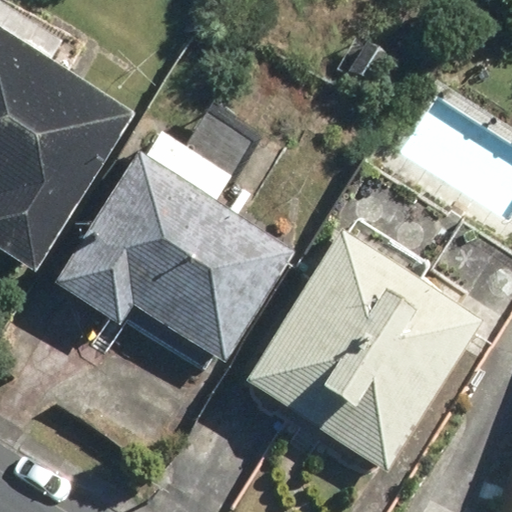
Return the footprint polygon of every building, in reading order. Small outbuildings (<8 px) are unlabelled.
[(0,19),(0,258),(32,277),(124,119),(37,68),(49,48),(0,19)] [(243,169),(258,143),(195,107),(168,155),(218,184),(231,161),(243,169)] [(168,155),(148,142),(49,293),(115,336),(123,325),(209,381),(286,263),(207,211),(221,190),(168,155)] [(475,324),(329,237),(235,395),(382,482),(475,324)] [(511,511),(511,475),(499,511),(511,511)]
